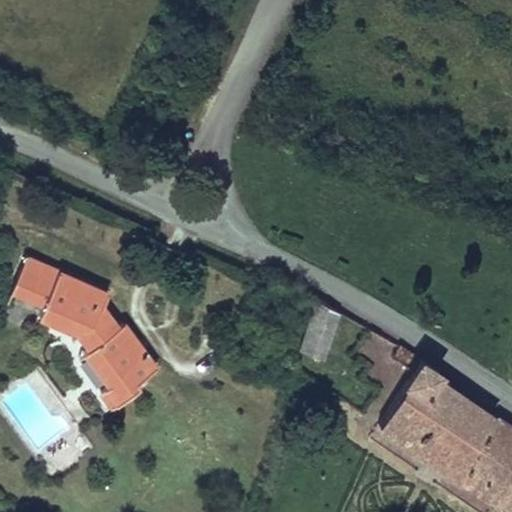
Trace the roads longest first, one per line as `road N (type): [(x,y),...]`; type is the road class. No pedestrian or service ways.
road 1 (residential): [(255,244),(419,331),(511,393)]
road 2 (residential): [(255,244),(242,232),(219,172),(222,101)]
road 3 (residential): [(119,181),(255,244)]
road 4 (residential): [(222,101),(164,169),(119,181)]
road 5 (residential): [(0,133),(119,181)]
